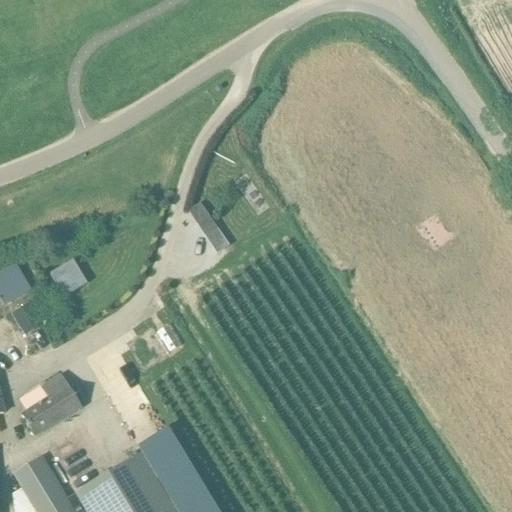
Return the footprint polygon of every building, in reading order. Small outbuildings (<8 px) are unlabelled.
[(199,203),(188,210),(204,233),(215,226),(199,203)] [(49,273),(62,297),(86,284),(73,260),(49,273)] [(0,305),(30,293),(18,264),(0,270),(0,305)] [(11,315),(25,337),(43,326),(29,304),(11,315)] [(22,415),(36,438),(81,410),(60,377),(42,389),(48,399),(22,415)] [(174,511),(140,455),(75,495),(85,511),(174,511)] [(41,457),(12,475),(21,490),(12,496),(13,511),(85,511),(75,495),(67,500),(41,457)]
